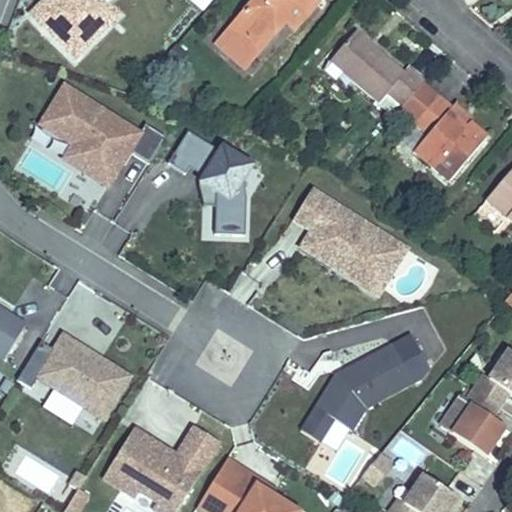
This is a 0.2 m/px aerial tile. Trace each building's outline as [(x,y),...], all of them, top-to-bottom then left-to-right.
[(44,0),(29,16),(75,60),(104,30),(85,11),(95,0),(102,0),(106,4),(110,0),(44,0)] [(95,0),(85,11),(104,30),(118,15),(106,4),(102,0),(95,0)] [(187,0),(201,12),(211,0),(187,0)] [(281,18),(285,22),(294,30),(307,15),(304,12),(313,1),(312,0),(268,0),(266,4),(261,0),(256,0),(217,46),(245,70),(279,30),(274,26),(281,18)] [(317,4),(313,1),(304,12),(307,15),(317,4)] [(279,30),(285,22),(281,18),(274,26),(279,30)] [(356,78),(353,82),(379,105),(388,94),(403,107),(424,83),(408,69),(403,75),(355,33),(334,58),(356,78)] [(346,90),(353,82),(356,78),(334,58),(324,70),(346,90)] [(150,163),(167,136),(146,123),(141,132),(65,86),(42,124),(93,156),(84,170),(109,185),(123,162),(131,151),(134,152),(150,163)] [(447,114),(451,109),(438,98),(414,125),(428,137),(413,154),(431,169),(448,184),(486,139),(468,125),(465,129),(447,114)] [(454,106),(451,109),(447,114),(465,129),(468,125),(472,121),(454,106)] [(84,170),(93,156),(74,144),(65,158),(84,170)] [(134,152),(131,151),(123,162),(126,164),(134,152)] [(174,153),(154,185),(172,196),(176,189),(191,164),(174,153)] [(191,164),(176,189),(190,198),(205,173),(191,164)] [(205,173),(190,198),(184,207),(195,210),(203,211),(202,228),(201,256),(231,257),(233,221),(229,221),(229,202),(238,187),(208,169),(205,173)] [(511,171),(486,201),(507,219),(511,222),(511,171)] [(408,248),(312,189),(293,220),(311,231),(306,239),(374,280),(387,258),(397,265),(408,248)] [(495,234),(507,219),(486,201),(474,217),(495,234)] [(195,210),(184,207),(190,228),(202,228),(203,211),(195,210)] [(379,296),(397,265),(387,258),(374,280),(306,239),(300,248),(379,296)] [(244,277),(234,298),(251,305),(260,284),(244,277)] [(0,358),(4,361),(25,327),(0,311),(0,358)] [(131,378),(63,336),(36,378),(105,421),(131,378)] [(368,410),(413,385),(393,347),(344,373),(347,378),(339,383),(336,377),(316,409),(354,433),(368,410)] [(511,397),(511,354),(508,352),(489,380),(483,376),(474,390),(499,407),(507,394),(511,397)] [(347,378),(344,373),(336,377),(339,383),(347,378)] [(499,407),(474,390),(465,403),(460,399),(440,428),(484,458),(504,429),(490,419),(499,407)] [(134,430),(103,480),(135,500),(139,493),(158,505),(161,499),(179,510),(219,444),(194,428),(174,460),(168,456),(166,459),(159,456),(163,449),(134,430)] [(391,451),(418,465),(426,448),(400,434),(391,451)] [(168,456),(174,460),(176,457),(163,449),(159,456),(166,459),(168,456)] [(379,457),(362,478),(374,487),(391,466),(379,457)] [(227,460),(210,487),(242,507),(239,511),(296,511),(256,487),(260,480),(227,460)] [(447,511),(456,500),(423,477),(403,505),(398,501),(390,511),(447,511)] [(275,490),(260,480),(256,487),(271,496),(275,490)] [(239,511),(242,507),(210,487),(196,509),(200,511),(239,511)] [(75,490),(61,511),(79,511),(89,498),(75,490)] [(139,493),(135,500),(154,511),(177,511),(179,510),(161,499),(158,505),(139,493)]
